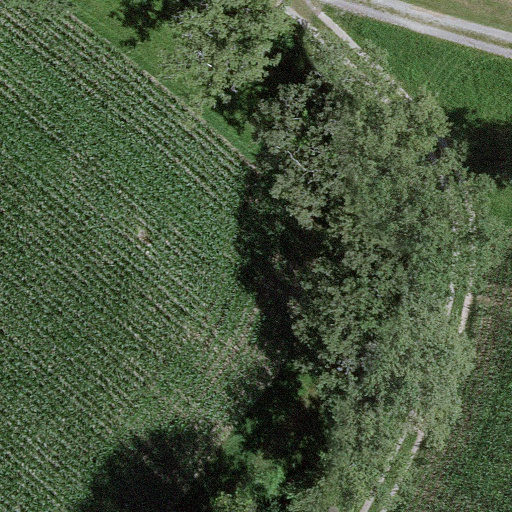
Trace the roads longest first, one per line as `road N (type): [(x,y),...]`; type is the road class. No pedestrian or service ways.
road 1 (track): [(292,0),(351,50),(428,137),(455,183),(464,231),(447,337),(373,511)]
road 2 (track): [(511,46),(359,0)]
